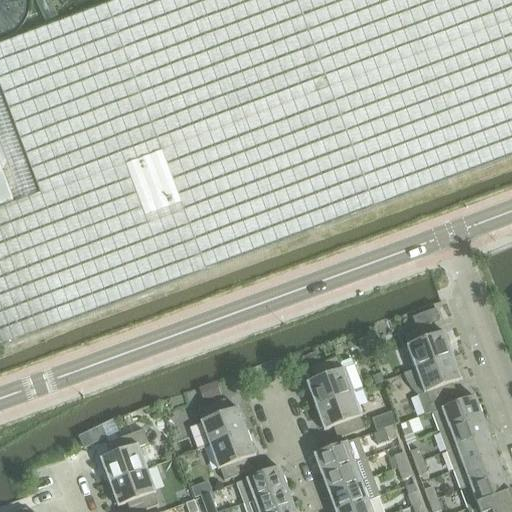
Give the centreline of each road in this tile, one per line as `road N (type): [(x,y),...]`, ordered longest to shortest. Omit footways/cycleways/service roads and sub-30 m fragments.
road 1 (tertiary): [(448,236),(0,399)]
road 2 (residential): [(511,405),(448,236)]
road 3 (residential): [(316,511),(271,389)]
